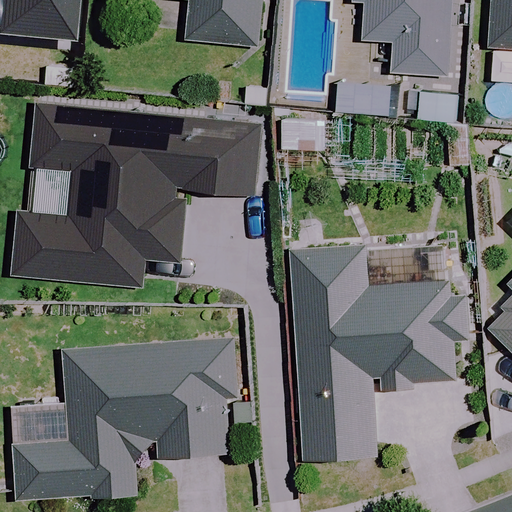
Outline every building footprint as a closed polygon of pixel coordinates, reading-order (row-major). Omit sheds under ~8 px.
[(71,0),(0,0),(0,39),(68,46),(71,0)] [(264,0),(162,0),(198,4),(194,40),(259,47),(264,0)] [(361,0),(361,7),(373,7),(370,41),(397,43),(395,72),(450,77),(456,0),(361,0)] [(511,0),(500,0),(497,52),(511,53),(511,0)] [(263,126),(44,107),(38,173),(80,177),(77,219),(25,214),(20,279),(144,289),(147,254),(183,257),(188,191),(256,197),(263,126)] [(468,342),(465,299),(452,300),(451,276),(370,280),(368,248),(299,252),(310,459),(378,455),(375,386),(457,382),(455,343),(468,342)] [(511,344),(511,291),(485,318),(511,344)] [(139,494),(138,463),(137,442),(165,440),(166,462),(234,458),(228,342),(71,351),(76,445),(23,448),(25,500),(139,494)]
